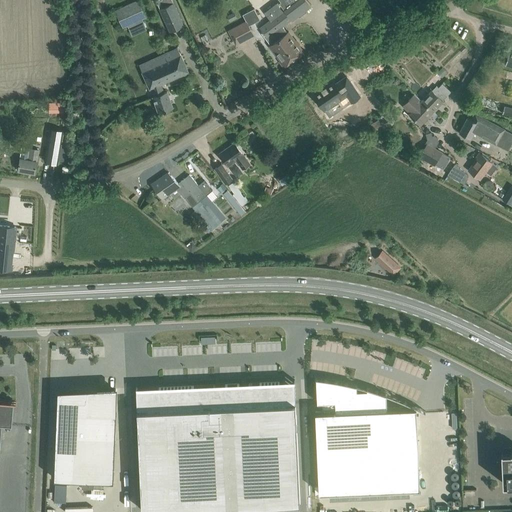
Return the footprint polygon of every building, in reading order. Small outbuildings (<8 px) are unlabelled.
[(138,0),(137,0),(115,10),(123,27),(128,25),(132,36),(147,29),(142,19),(146,17),(138,0)] [(184,25),(172,0),(156,0),(170,31),(184,25)] [(306,12),(306,8),(310,5),(306,0),(277,0),(281,4),(266,15),(270,20),(260,28),(265,35),(264,36),(271,45),(273,44),(283,58),(279,61),(284,67),(304,52),(288,31),(287,32),(282,26),(296,16),(299,16),(306,12)] [(249,26),(260,20),(254,8),(242,14),(246,21),(229,30),(236,44),(254,35),(249,26)] [(163,92),(160,84),(188,71),(178,48),(140,65),(150,88),(153,87),(156,95),(153,96),(159,113),(173,108),(167,91),(163,92)] [(442,67),(438,71),(443,76),(447,73),(442,67)] [(334,81),(314,95),(324,110),(346,95),(351,102),(360,96),(347,77),(336,84),(334,81)] [(447,96),(436,86),(423,100),(434,110),(447,96)] [(423,100),(422,101),(414,93),(402,106),(410,113),(409,114),(420,124),(434,110),(423,100)] [(49,101),(49,112),(61,112),(60,101),(49,101)] [(511,107),(511,108),(504,106),(502,113),(511,116),(511,107)] [(508,151),(511,144),(511,132),(475,113),(472,119),(468,117),(459,132),(471,138),(475,131),(489,138),(488,140),(508,151)] [(50,129),(45,161),(59,163),(59,160),(61,148),(62,141),(64,131),(50,129)] [(235,142),(219,153),(228,166),(236,160),(243,169),(250,164),(235,142)] [(427,144),(420,156),(443,169),(450,157),(427,144)] [(35,173),(38,156),(39,148),(31,147),(29,160),(20,158),(18,170),(35,173)] [(61,148),(59,160),(67,162),(69,150),(61,148)] [(469,170),(480,178),(486,170),(491,175),(497,167),(481,154),(469,170)] [(232,179),(222,164),(215,168),(226,184),(232,179)] [(455,164),(448,174),(465,184),(468,179),(468,178),(468,176),(468,175),(467,174),(455,164)] [(168,172),(152,184),(154,187),(162,198),(169,192),(176,187),(181,193),(185,198),(192,207),(197,203),(216,226),(226,218),(208,194),(213,190),(204,180),(198,185),(190,174),(178,183),(176,180),(168,172)] [(279,180),(282,185),(290,180),(287,176),(279,180)] [(483,184),(484,187),(487,190),(490,189),(493,186),(493,183),(490,180),(486,181),(483,184)] [(228,186),(234,193),(233,195),(241,206),(248,201),(245,196),(244,197),(233,182),(228,186)] [(223,183),(217,188),(222,195),(223,193),(241,215),(245,212),(227,190),(228,190),(223,183)] [(511,185),(502,199),(511,205),(511,185)] [(265,186),(263,193),(269,195),(272,189),(265,186)] [(0,269),(12,270),(12,266),(11,266),(12,252),(14,252),(16,226),(0,224),(0,269)] [(400,267),(383,251),(376,258),(393,274),(400,267)] [(249,351),(248,339),(215,340),(216,349),(220,348),(220,351),(249,351)] [(203,341),(187,342),(187,354),(203,353),(203,341)] [(322,411),(315,411),(319,492),(420,488),(416,407),(387,408),(386,394),(383,393),(379,392),(375,391),(371,389),(367,388),(367,389),(357,390),(357,385),(349,383),(341,381),(333,380),(324,379),(316,378),(317,402),(321,402),(322,411)] [(137,388),(136,387),(142,510),(300,502),(295,380),(294,381),(295,402),(273,403),(272,383),(279,383),(279,382),(249,383),(249,386),(239,386),(239,384),(159,387),(160,408),(138,410),(137,388)] [(57,401),(54,478),(82,479),(82,487),(94,487),(94,480),(114,481),(117,413),(115,413),(115,389),(97,390),(97,393),(78,392),(78,391),(71,391),(71,401),(57,401)] [(0,450),(2,424),(12,424),(14,401),(0,399),(0,450)] [(511,449),(511,450),(502,451),(502,450),(501,450),(501,454),(503,483),(511,482),(511,449)]
